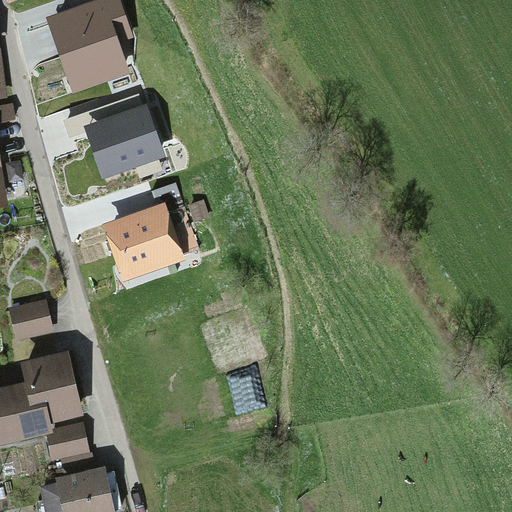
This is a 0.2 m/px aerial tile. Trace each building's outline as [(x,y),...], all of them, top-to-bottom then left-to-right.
[(116,40),(131,35),(118,0),(104,0),(50,19),(74,90),(127,72),(116,40)] [(0,120),(16,118),(13,106),(0,108),(0,120)] [(163,156),(146,107),(87,127),(104,176),(163,156)] [(164,206),(105,227),(124,279),(182,258),(164,206)] [(45,302),(13,310),(20,337),(52,329),(45,302)] [(0,439),(49,428),(46,418),(79,411),(66,356),(27,366),(32,385),(0,392),(0,439)] [(60,430),(52,442),(56,457),(88,450),(82,425),(60,430)] [(65,473),(96,467),(93,453),(62,459),(64,468),(65,473)] [(111,489),(108,473),(44,487),(48,511),(103,511),(122,508),(118,487),(111,489)]
